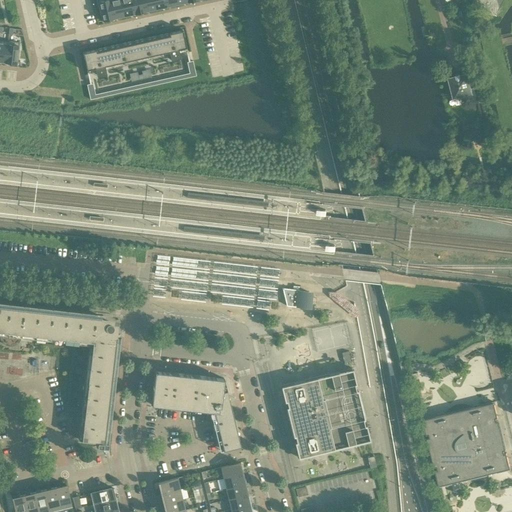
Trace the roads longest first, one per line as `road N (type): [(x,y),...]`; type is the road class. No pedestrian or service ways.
road 1 (secondary): [(302,0),(349,194)]
road 2 (residential): [(40,46),(229,2)]
road 3 (secondary): [(430,511),(381,328)]
road 4 (secondary): [(381,328),(414,511)]
road 5 (residential): [(278,511),(240,359)]
road 6 (residential): [(0,292),(140,303)]
road 7 (secondary): [(381,328),(349,194)]
road 8 (residential): [(0,490),(129,462)]
